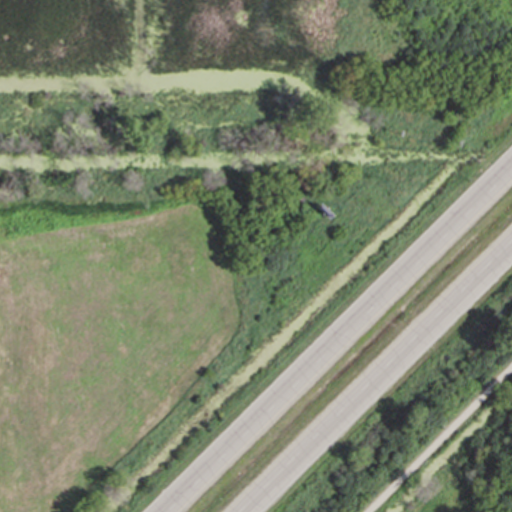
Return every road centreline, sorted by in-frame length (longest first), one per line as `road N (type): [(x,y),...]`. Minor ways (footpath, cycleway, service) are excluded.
road 1 (trunk): [(511,172),(181,511)]
road 2 (trunk): [(259,511),(511,251)]
